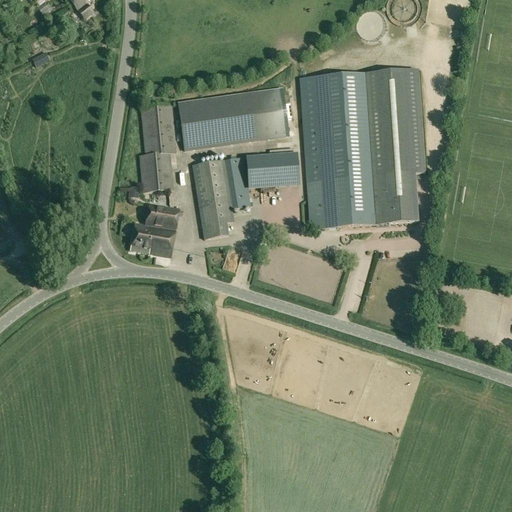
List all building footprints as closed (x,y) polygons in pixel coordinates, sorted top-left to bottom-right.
[(67,0),(69,3),(83,21),(91,15),(85,8),(86,6),(93,0),(67,0)] [(36,69),(50,62),(46,54),(32,61),(36,69)] [(420,73),(364,77),(300,81),(310,232),(374,228),(420,225),(417,177),(427,176),(420,73)] [(281,91),(178,106),(185,153),(288,138),(281,91)] [(171,107),(141,110),(145,158),(140,158),(143,195),(173,192),(169,156),(175,156),(171,107)] [(248,190),(299,187),(296,156),(246,160),(248,190)] [(233,212),(250,209),(242,160),(225,163),(233,212)] [(223,163),(192,168),(204,242),(228,238),(226,225),(233,224),(223,163)] [(130,199),(139,200),(140,190),(131,189),(130,199)] [(149,206),(145,227),(175,231),(179,212),(149,206)] [(175,231),(145,227),(135,226),(130,253),(170,260),(175,231)]
